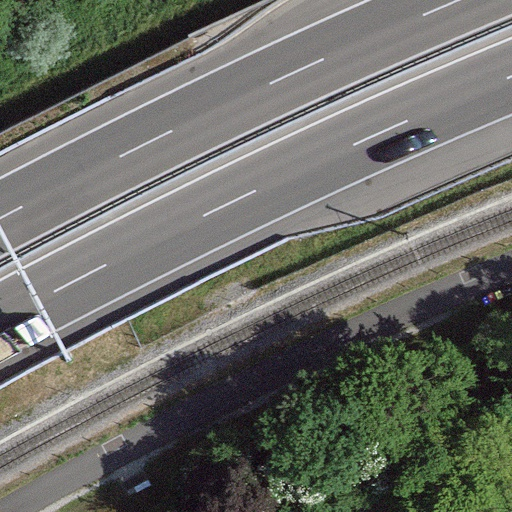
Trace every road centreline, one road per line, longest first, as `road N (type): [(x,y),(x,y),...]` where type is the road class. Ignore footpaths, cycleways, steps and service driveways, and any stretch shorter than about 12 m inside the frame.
road 1 (motorway): [(0,324),(511,83)]
road 2 (motorway): [(470,0),(0,223)]
